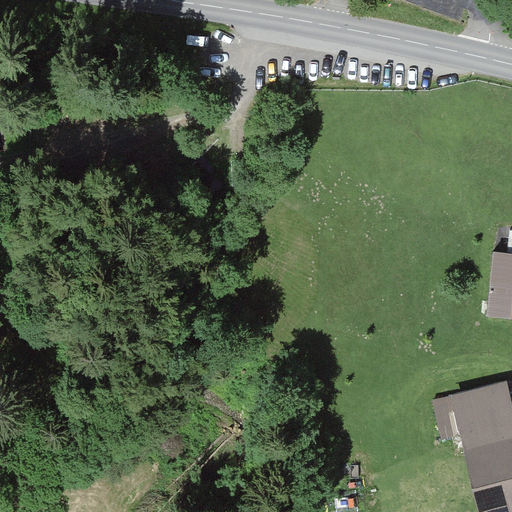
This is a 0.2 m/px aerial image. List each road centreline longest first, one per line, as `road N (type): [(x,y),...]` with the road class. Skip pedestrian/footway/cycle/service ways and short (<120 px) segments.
road 1 (tertiary): [(164,0),(511,66)]
road 2 (track): [(270,18),(258,70),(227,111),(0,174)]
